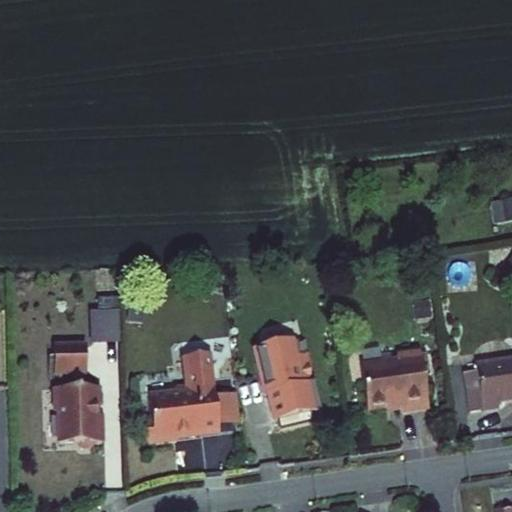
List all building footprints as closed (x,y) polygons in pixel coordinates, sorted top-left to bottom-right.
[(511,198),(488,201),(491,224),(511,221),(511,198)] [(119,341),(118,310),(88,311),(89,341),(119,341)] [(314,410),(323,408),(314,357),(304,359),(302,344),(293,337),(264,342),(268,370),(269,372),(272,373),(279,416),(297,413),(298,420),(315,417),(314,410)] [(60,374),(92,373),(91,346),(59,346),(60,374)] [(498,404),(511,401),(511,346),(511,347),(511,352),(511,360),(477,366),(479,374),(466,376),(472,415),(500,411),(498,404)] [(227,432),(227,425),(223,395),(218,353),(193,357),(197,385),(185,387),(179,394),(156,396),(160,420),(154,427),(156,444),(181,441),(183,440),(184,440),(186,437),(186,436),(186,434),(207,431),(208,434),(227,432)] [(402,414),(430,410),(422,353),(398,356),(399,361),(362,367),(369,410),(401,406),(402,414)] [(100,443),(107,443),(107,416),(102,416),(102,405),(105,405),(104,388),(60,389),(60,412),(64,412),(64,444),(83,443),(87,447),(96,447),(100,443)] [(227,425),(248,422),(244,392),(223,395),(227,425)]
